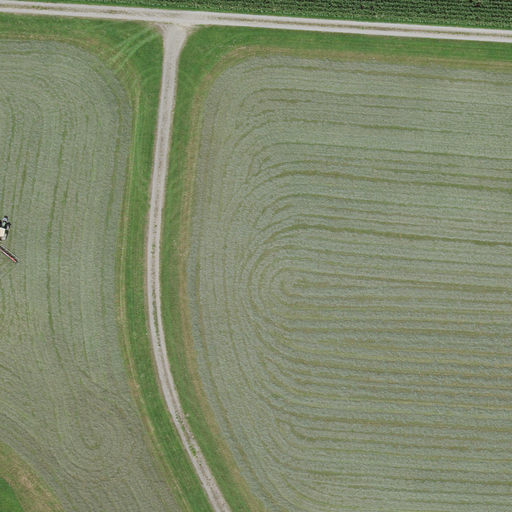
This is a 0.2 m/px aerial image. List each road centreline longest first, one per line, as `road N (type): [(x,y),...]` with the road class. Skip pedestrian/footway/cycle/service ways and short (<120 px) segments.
road 1 (track): [(0,10),(511,42)]
road 2 (track): [(180,23),(157,253),(159,338),(180,421),(225,511)]
